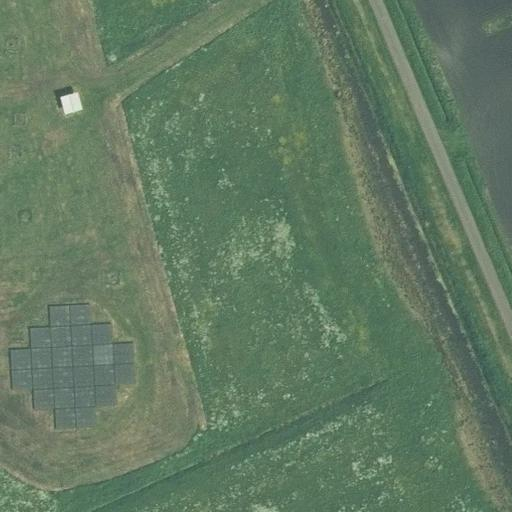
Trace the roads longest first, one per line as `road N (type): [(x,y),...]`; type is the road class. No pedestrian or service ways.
road 1 (unclassified): [(511,329),(374,0)]
road 2 (track): [(243,0),(111,89),(85,98),(50,0)]
road 3 (track): [(151,361),(85,98)]
road 4 (track): [(0,418),(55,449),(98,446),(144,406),(151,361)]
